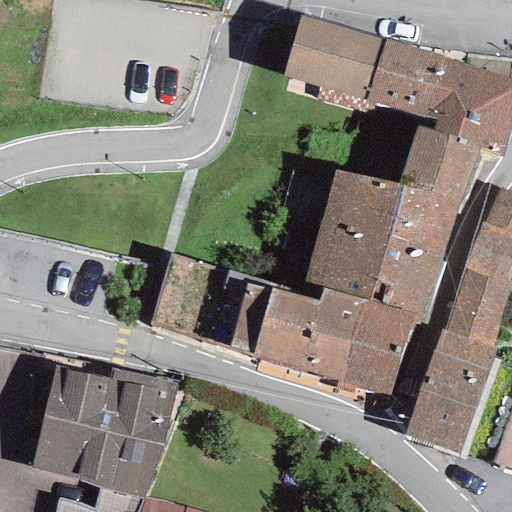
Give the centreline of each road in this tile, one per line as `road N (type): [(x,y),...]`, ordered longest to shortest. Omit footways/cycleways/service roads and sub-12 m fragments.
road 1 (residential): [(0,328),(292,405),(388,450)]
road 2 (residential): [(511,154),(388,450)]
road 3 (unknown): [(511,21),(245,0)]
